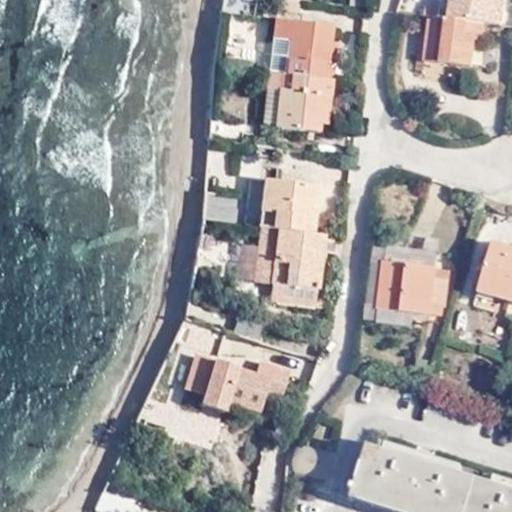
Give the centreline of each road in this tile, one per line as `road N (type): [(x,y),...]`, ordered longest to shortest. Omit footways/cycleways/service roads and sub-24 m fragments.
road 1 (residential): [(372,140),(338,358),(270,448),(265,511)]
road 2 (residential): [(394,0),(372,140)]
